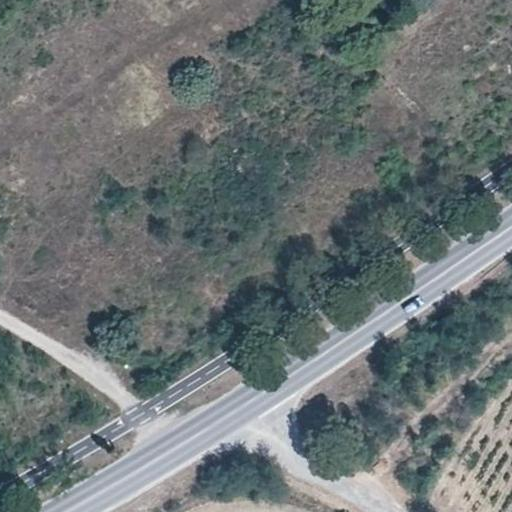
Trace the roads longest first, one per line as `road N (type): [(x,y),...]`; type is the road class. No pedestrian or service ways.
road 1 (secondary): [(511,225),(270,391)]
road 2 (unclassified): [(0,316),(109,380),(165,455)]
road 3 (unclassified): [(270,391),(314,468),(374,511)]
road 4 (secondary): [(270,391),(165,455)]
